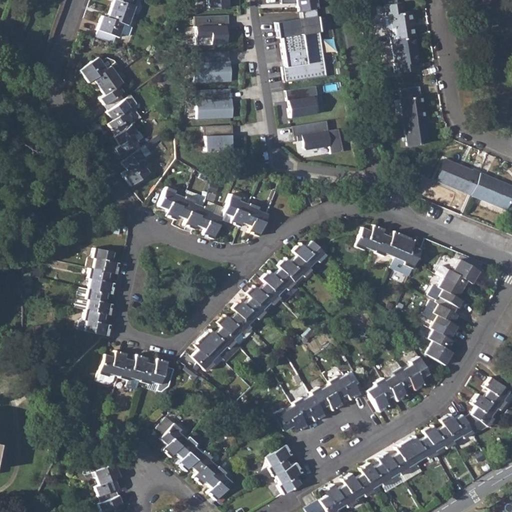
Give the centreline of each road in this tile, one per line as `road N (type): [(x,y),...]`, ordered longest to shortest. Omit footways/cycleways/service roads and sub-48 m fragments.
road 1 (residential): [(251,256),(184,339),(161,345),(132,337),(119,320),(141,224)]
road 2 (residential): [(388,183),(289,168),(275,150),(252,0)]
road 3 (residential): [(141,224),(54,100),(50,72),(76,0)]
road 4 (residential): [(511,274),(447,396),(376,440)]
road 5 (residential): [(341,0),(368,152),(388,183)]
road 6 (residential): [(395,215),(322,209),(251,256)]
road 7 (residential): [(194,511),(197,506),(146,457),(125,463),(144,511)]
road 8 (residential): [(438,0),(453,106),(480,135)]
road 9 (residential): [(511,264),(395,215)]
road 10 (residential): [(322,467),(305,452),(310,435),(340,416),(359,418),(376,440)]
